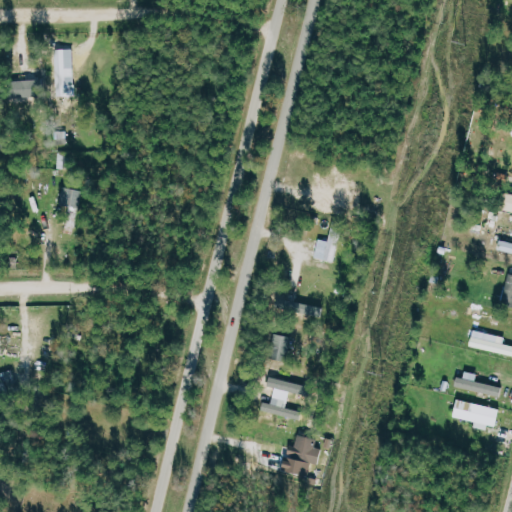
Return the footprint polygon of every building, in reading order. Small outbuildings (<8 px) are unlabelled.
[(59,88),(76,87),(75,48),(57,49),(59,88)] [(84,190),(65,186),(61,203),(81,207),(84,190)] [(344,226),(335,224),(330,241),(321,238),(316,257),(335,262),(344,226)] [(511,242),(502,240),(500,250),(511,253),(511,242)] [(511,273),(503,305),(511,306),(511,273)] [(297,312),(313,317),(315,309),(299,304),(297,312)] [(293,336),(277,334),(274,357),(290,359),(293,336)] [(472,346),(511,355),(511,345),(474,337),(472,346)] [(465,378),(459,377),(457,387),(502,397),(504,387),(478,381),(479,374),(467,371),(465,378)] [(0,379),(0,392),(8,393),(8,379),(0,378),(0,380),(0,379)] [(274,403),(266,402),(264,411),(302,419),(303,411),(289,408),(290,400),(275,397),(274,403)] [(456,416),(478,422),(476,427),(489,430),(490,425),(498,427),(503,409),(460,399),(456,416)] [(319,438),(300,435),(297,447),(291,445),(287,471),(311,475),(313,463),(321,464),(324,449),(317,448),(319,438)]
